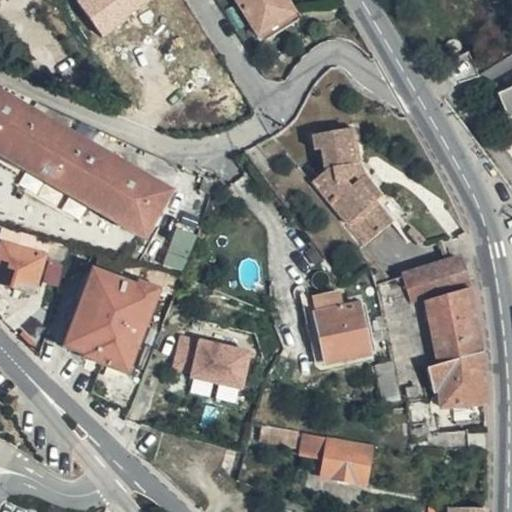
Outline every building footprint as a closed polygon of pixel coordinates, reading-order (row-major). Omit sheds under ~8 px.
[(244,0),(264,32),(297,11),(290,0),(244,0)] [(168,201),(0,106),(0,165),(143,246),(168,201)] [(323,150),(323,158),(332,167),(349,183),(364,200),(391,237),(396,233),(382,210),(388,206),(373,184),(367,189),(361,181),(359,173),(366,169),(358,133),(316,133),(316,149),(323,150)] [(323,158),(323,177),(330,183),(338,190),(350,203),(357,211),(374,238),(380,245),(391,237),(364,200),(349,183),(332,167),(323,158)] [(369,178),(366,169),(359,173),(361,181),(367,189),(373,184),(369,178)] [(330,183),(323,177),(323,182),(320,184),(366,254),(380,245),(374,238),(357,211),(350,203),(338,190),(330,183)] [(2,239),(1,239),(0,245),(0,252),(2,253),(0,262),(0,274),(4,276),(0,291),(0,294),(17,299),(18,290),(37,294),(45,264),(40,263),(43,249),(42,249),(2,239)] [(482,274),(475,250),(451,255),(415,263),(422,290),(482,274)] [(185,283),(147,273),(99,261),(94,275),(137,292),(139,288),(159,296),(176,302),(185,283)] [(422,290),(415,263),(402,268),(414,313),(426,358),(437,356),(464,350),(481,345),(494,344),(484,278),(423,292),(422,290)] [(127,375),(159,296),(139,288),(137,292),(94,276),(67,347),(86,355),(85,359),(127,375)] [(322,325),(348,318),(344,302),(317,309),(322,325)] [(326,374),(335,372),(322,325),(317,309),(309,311),(326,374)] [(365,313),(348,318),(322,325),(335,372),(378,360),(365,313)] [(261,345),(193,325),(184,357),(202,362),(201,367),(250,381),(261,345)] [(464,350),(437,356),(442,377),(451,377),(453,395),(496,392),(494,344),(481,345),(464,350)] [(405,406),(396,368),(377,372),(385,407),(405,406)] [(275,376),(270,392),(277,393),(282,377),(275,376)] [(451,440),(477,440),(475,421),(442,422),(444,440),(450,440),(451,440)] [(263,425),(262,441),(300,444),(301,428),(263,425)] [(367,490),(371,454),(329,448),(324,481),(367,490)] [(433,494),(431,511),(452,511),(453,497),(433,494)] [(496,511),(497,499),(459,497),(458,511),(496,511)]
